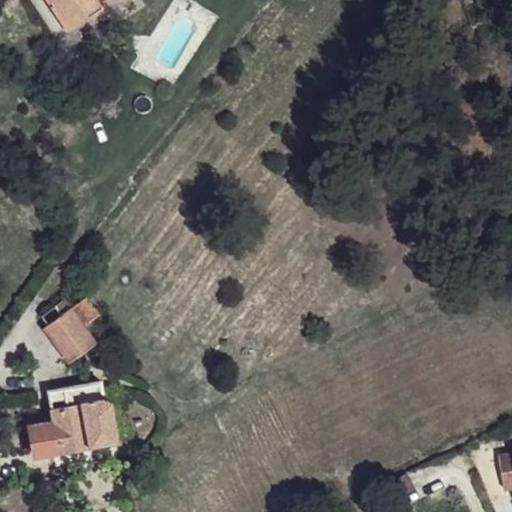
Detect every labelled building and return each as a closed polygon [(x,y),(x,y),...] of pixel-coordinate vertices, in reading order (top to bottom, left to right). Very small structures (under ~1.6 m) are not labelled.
[(47,0),(61,20),(81,7),(76,0),(47,0)] [(67,29),(103,6),(99,0),(76,0),(81,7),(61,20),(67,29)] [(72,309),(72,310),(83,327),(99,314),(86,299),(72,309)] [(56,307),(63,317),(72,310),(64,300),(56,307)] [(71,360),(94,342),(83,327),(72,310),(63,317),(49,327),(45,329),(71,360)] [(31,427),(36,456),(55,453),(116,442),(120,442),(112,400),(105,398),(103,382),(66,388),(67,398),(53,400),(57,422),(31,427)] [(116,442),(55,453),(58,469),(119,459),(116,442)] [(511,452),(499,455),(505,490),(511,489),(511,452)] [(384,485),(392,500),(393,500),(415,489),(407,474),(384,485)]
